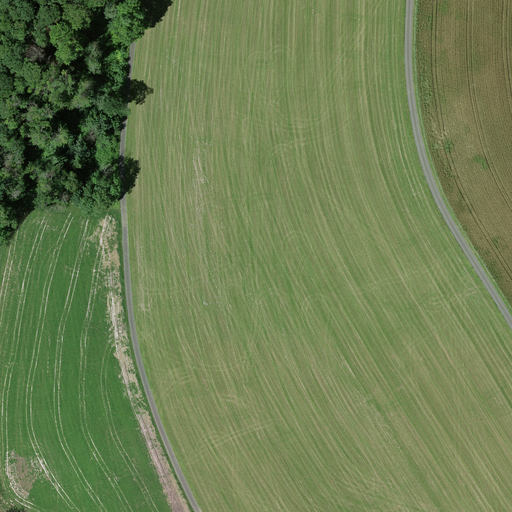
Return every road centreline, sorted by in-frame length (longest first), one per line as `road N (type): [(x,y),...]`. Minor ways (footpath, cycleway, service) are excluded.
road 1 (track): [(198,511),(149,393),(130,298),(122,145),(138,0)]
road 2 (unclassified): [(511,327),(433,187),(416,128),(411,0)]
